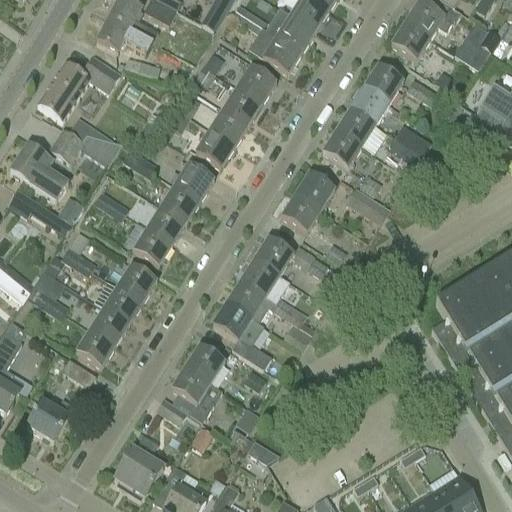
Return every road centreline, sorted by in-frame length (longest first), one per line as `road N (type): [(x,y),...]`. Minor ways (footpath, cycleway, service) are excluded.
road 1 (residential): [(62,511),(384,0)]
road 2 (residential): [(511,197),(389,272),(373,289),(370,308),(491,511)]
road 3 (residential): [(0,108),(64,0)]
